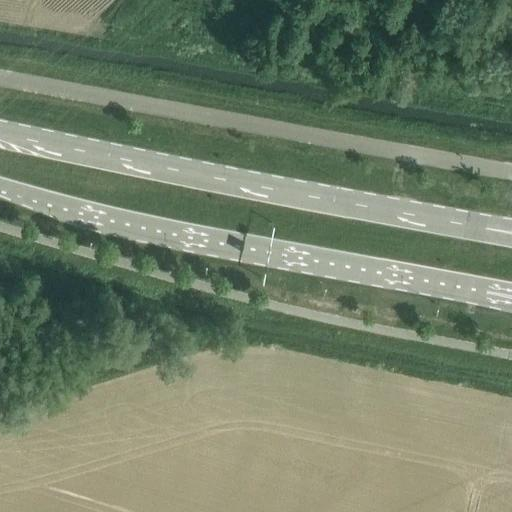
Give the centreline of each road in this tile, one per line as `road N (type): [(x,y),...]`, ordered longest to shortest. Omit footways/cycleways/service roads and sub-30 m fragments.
road 1 (secondary): [(0,185),(81,211),(511,297)]
road 2 (secondary): [(511,232),(0,128)]
